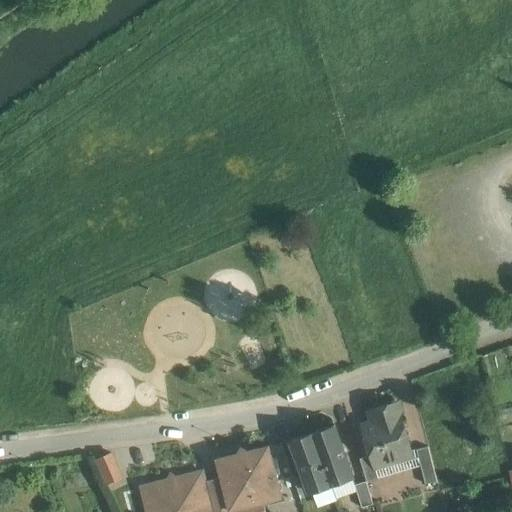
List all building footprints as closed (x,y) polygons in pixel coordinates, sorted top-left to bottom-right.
[(380,408),(395,459),(414,454),(398,403),(380,408)] [(395,459),(380,408),(371,411),(375,423),(363,426),(372,455),(375,465),(395,459)] [(353,477),(335,424),(313,432),(332,485),(353,477)] [(313,432),(292,440),(311,492),(332,485),(313,432)] [(248,451),(242,447),(239,453),(217,458),(222,477),(206,481),(203,470),(176,477),(171,474),(168,479),(141,485),(147,511),(266,511),(263,501),(282,497),(269,445),(248,451)] [(429,449),(418,452),(422,465),(427,484),(438,481),(429,449)] [(395,459),(375,465),(378,478),(422,465),(418,452),(414,454),(395,459)] [(111,453),(98,458),(109,482),(122,477),(111,453)] [(372,455),(360,458),(367,481),(378,478),(375,465),(372,455)] [(367,481),(355,484),(362,507),(374,504),(367,481)]
